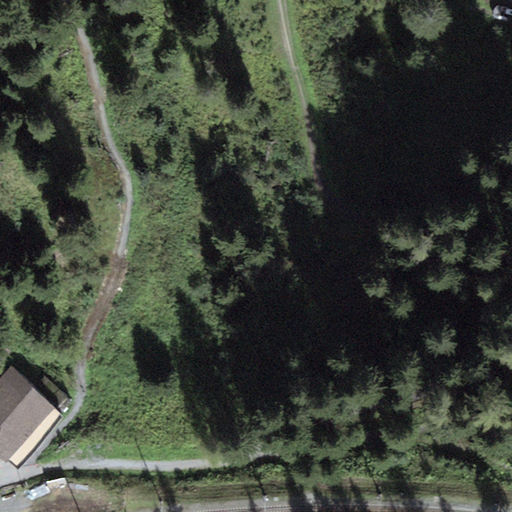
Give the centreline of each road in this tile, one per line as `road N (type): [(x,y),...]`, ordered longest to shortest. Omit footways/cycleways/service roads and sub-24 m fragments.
road 1 (track): [(285,0),(323,156),(387,225),(462,229),(511,254)]
road 2 (track): [(398,429),(189,462),(18,473)]
road 3 (track): [(105,326),(69,416),(18,473)]
road 4 (track): [(511,362),(500,361),(398,429)]
